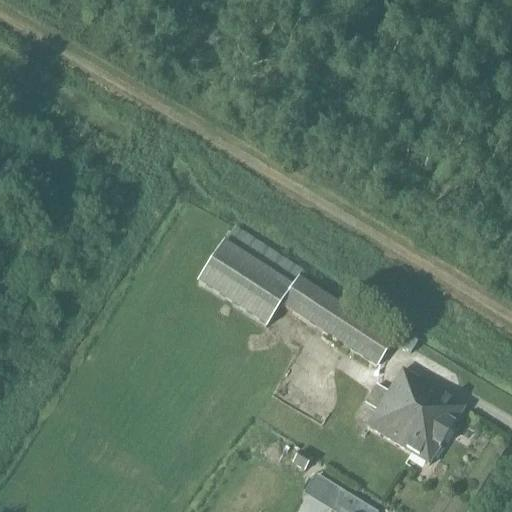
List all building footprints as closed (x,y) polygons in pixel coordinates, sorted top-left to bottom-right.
[(377,371),(396,342),(299,281),(303,276),(234,231),(197,287),(267,332),(281,310),(377,371)] [(419,346),(402,335),(394,348),(411,359),(419,346)] [(365,407),(376,414),(366,430),(429,470),(466,411),(402,371),(388,394),(377,387),(365,407)] [(314,461),(301,452),(292,466),(305,474),(314,461)] [(370,511),(313,478),(303,496),(329,511),(370,511)]
